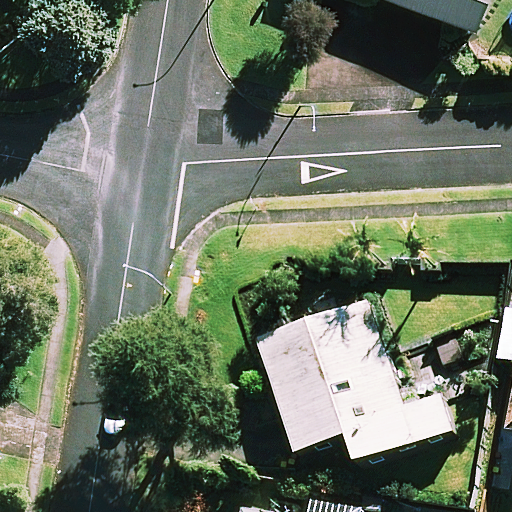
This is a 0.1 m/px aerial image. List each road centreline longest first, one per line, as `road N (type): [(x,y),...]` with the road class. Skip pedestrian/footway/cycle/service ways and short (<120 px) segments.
road 1 (residential): [(142,168),(511,145)]
road 2 (residential): [(142,168),(89,511)]
road 3 (residential): [(169,0),(142,168)]
road 4 (residential): [(0,154),(83,172),(142,168)]
